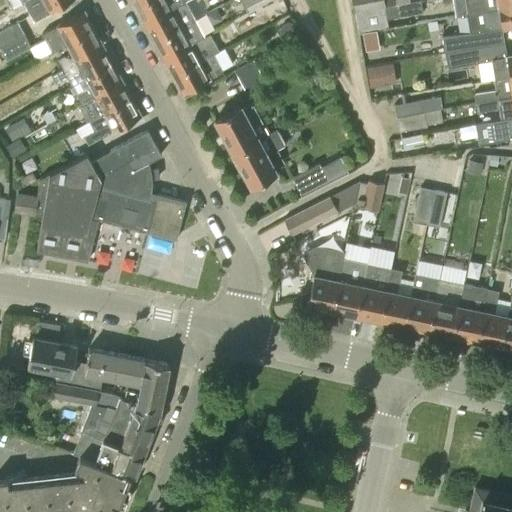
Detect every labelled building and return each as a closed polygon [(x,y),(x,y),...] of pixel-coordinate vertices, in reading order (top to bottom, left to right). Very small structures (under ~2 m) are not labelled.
[(23,0),(12,6),(12,7),(24,0),(26,0),(36,17),(67,0),(23,0)] [(146,24),(187,2),(185,0),(148,0),(136,7),(146,24)] [(384,6),(383,3),(382,0),(353,0),(355,12),(384,6)] [(387,17),(423,12),(420,0),(417,0),(385,5),(387,17)] [(466,12),(511,4),(511,0),(453,0),(456,14),(466,12)] [(155,41),(196,19),(187,2),(146,24),(155,41)] [(444,50),(504,41),(502,27),(511,24),(511,4),(466,12),(469,30),(441,34),(444,50)] [(51,50),(93,27),(83,8),(41,31),(51,50)] [(165,59),(205,37),(196,19),(155,41),(165,59)] [(0,46),(24,33),(18,21),(0,30),(0,46)] [(291,21),(277,29),(282,40),(297,32),(291,21)] [(62,67),(102,45),(93,27),(51,50),(52,50),(65,43),(72,56),(71,56),(64,54),(57,57),(62,67)] [(24,33),(0,46),(6,58),(31,45),(24,33)] [(202,59),(201,59),(195,46),(197,45),(203,48),(209,44),(205,37),(165,59),(173,74),(202,59)] [(493,79),(511,75),(511,54),(506,55),(504,41),(444,50),(446,66),(490,59),(493,79)] [(72,84),(112,62),(102,45),(62,67),(52,72),(56,80),(67,75),(72,84)] [(202,59),(173,74),(183,93),(223,71),(218,61),(213,64),(208,55),(201,59),(202,59)] [(81,101),(121,79),(112,62),(72,84),(83,78),(87,86),(76,92),(81,101)] [(370,88),(387,85),(384,63),(366,66),(370,88)] [(241,82),(248,95),(266,85),(259,72),(241,82)] [(482,103),(511,97),(511,75),(493,79),(494,89),(474,92),(476,101),(481,100),(482,103)] [(103,112),(130,97),(121,79),(81,101),(78,103),(88,120),(90,119),(103,112)] [(397,118),(441,110),(440,108),(443,107),(440,95),(395,104),(397,118)] [(103,112),(90,119),(94,128),(84,133),(90,144),(134,120),(133,118),(140,115),(130,97),(103,112)] [(507,118),(511,117),(511,97),(482,103),(483,110),(499,107),(501,117),(501,118),(506,117),(507,118)] [(232,150),(268,132),(252,101),(243,105),(242,102),(214,117),(223,134),(221,135),(229,149),(231,148),(232,150)] [(441,110),(397,118),(400,130),(427,125),(426,121),(442,118),(441,110)] [(4,128),(12,142),(31,130),(23,117),(4,128)] [(511,117),(507,118),(501,119),(501,118),(501,117),(490,119),(493,141),(503,138),(511,136),(511,117)] [(148,159),(161,153),(147,127),(91,158),(87,151),(40,176),(37,194),(34,211),(42,213),(37,249),(88,260),(99,217),(175,238),(186,199),(151,190),(151,177),(150,167),(148,159)] [(268,132),(232,150),(234,153),(231,154),(239,169),(241,167),(250,184),(278,169),(276,166),(284,162),(268,132)] [(403,148),(424,144),(421,133),(401,136),(403,148)] [(7,145),(14,156),(27,148),(20,137),(7,145)] [(498,155),(490,154),(489,164),(497,165),(498,155)] [(482,162),(469,159),(467,171),(480,174),(482,162)] [(299,189),(324,176),(317,161),(291,175),(299,189)] [(22,174),(27,182),(39,175),(34,167),(22,174)] [(406,193),(410,177),(402,176),(398,191),(406,193)] [(378,209),(384,182),(368,178),(368,182),(360,181),(355,204),(378,209)] [(426,223),(434,188),(420,185),(413,221),(426,223)] [(434,188),(426,223),(438,226),(446,191),(434,188)] [(34,211),(37,194),(17,191),(15,208),(34,211)] [(292,234),(338,210),(330,194),(284,218),(292,234)] [(0,236),(5,237),(10,197),(0,195),(0,236)] [(390,267),(377,263),(380,249),(372,247),(369,261),(366,261),(355,313),(379,318),(390,267)] [(331,308),(342,256),(341,256),(339,266),(319,262),(313,249),(303,255),(312,272),(309,289),(300,291),(299,297),(306,301),(306,303),(331,308)] [(355,313),(366,261),(342,256),(331,308),(355,313)] [(452,334),(462,288),(449,285),(453,265),(442,263),(439,277),(428,329),(452,334)] [(403,324),(410,292),(397,289),(401,269),(390,267),(379,318),(403,324)] [(428,329),(439,277),(415,271),(410,292),(403,324),(428,329)] [(476,339),(487,287),(463,282),(462,288),(452,334),(476,339)] [(507,312),(494,309),(498,289),(487,287),(476,339),(501,344),(507,312)] [(511,292),(507,312),(501,344),(511,346),(511,292)] [(40,320),(37,333),(58,337),(60,323),(40,320)] [(76,384),(78,374),(71,372),(72,368),(77,345),(34,336),(28,363),(2,357),(0,366),(0,368),(45,378),(56,379),(76,384)] [(76,384),(99,388),(103,375),(127,379),(123,395),(160,409),(169,363),(88,347),(83,371),(72,368),(71,372),(78,374),(76,384)] [(94,434),(144,452),(160,409),(123,395),(111,390),(99,388),(76,384),(56,379),(53,395),(92,402),(80,429),(94,434)] [(144,452),(94,434),(86,456),(130,472),(135,474),(144,452)] [(125,484),(130,472),(86,456),(80,453),(75,466),(84,468),(18,475),(17,471),(7,472),(7,476),(0,476),(0,511),(114,511),(118,503),(123,505),(131,486),(125,484)] [(511,511),(511,493),(474,486),(469,509),(465,509),(463,511),(511,511)]
